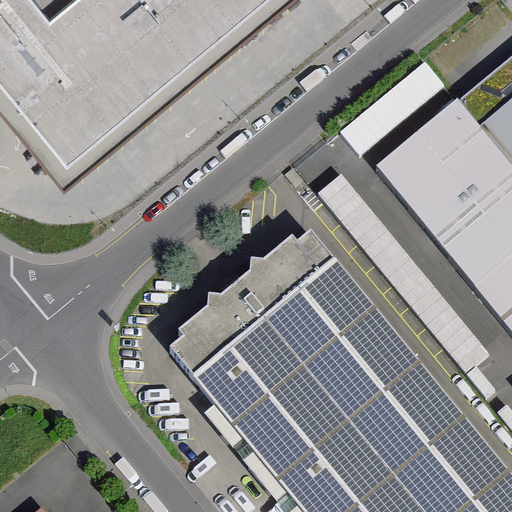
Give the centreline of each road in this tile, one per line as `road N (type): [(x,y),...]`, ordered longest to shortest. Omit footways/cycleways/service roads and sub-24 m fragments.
road 1 (residential): [(36,330),(435,0)]
road 2 (residential): [(36,330),(186,511)]
